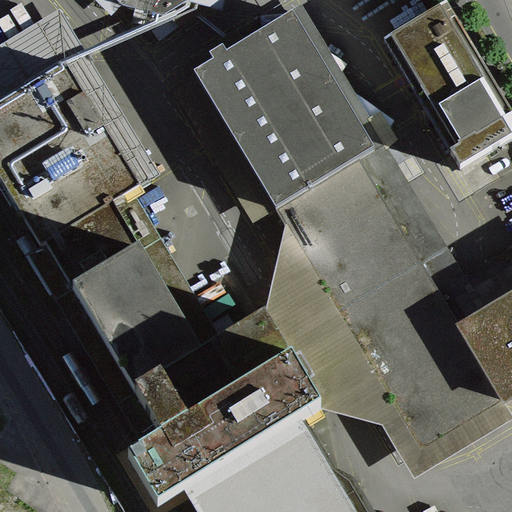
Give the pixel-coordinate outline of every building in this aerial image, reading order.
[(120,8),(111,0),(94,0),(112,16),(120,8)] [(188,0),(111,0),(120,8),(134,11),(160,17),(189,1),(188,0)] [(226,0),(188,0),(189,1),(217,10),(225,3),(226,0)] [(454,87),(458,93),(488,75),(465,37),(446,6),(384,43),(422,106),(454,87)] [(84,51),(60,11),(0,46),(0,101),(64,63),(84,51)] [(213,64),(194,75),(328,297),(412,247),(360,160),(374,151),(293,16),(226,56),(223,49),(209,57),(213,64)] [(141,186),(64,63),(0,101),(0,177),(72,284),(139,244),(115,202),(141,186)] [(422,106),(460,170),(511,138),(511,115),(510,113),(488,75),(458,93),(454,87),(422,106)] [(265,314),(293,360),(320,404),(324,411),(383,427),(416,480),(511,422),(511,413),(504,403),(421,453),(283,227),(266,313),(265,314)] [(511,253),(463,282),(448,256),(422,264),(412,247),(328,297),(421,452),(505,402),(511,397),(511,253)] [(128,459),(158,508),(188,489),(297,424),(321,410),(264,316),(201,354),(139,252),(139,251),(73,290),(162,438),(128,459)] [(349,511),(297,424),(188,489),(201,511),(349,511)] [(0,511),(16,511),(0,484),(0,511)]
